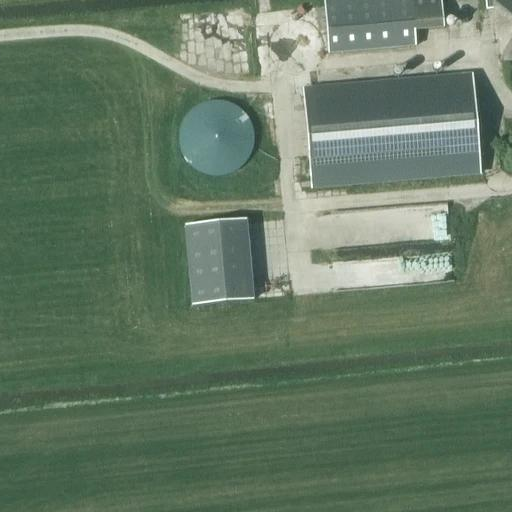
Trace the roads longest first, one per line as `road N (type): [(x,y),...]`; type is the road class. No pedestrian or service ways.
road 1 (track): [(0,36),(106,34),(195,78),(249,88),(342,64),(481,49)]
road 2 (track): [(511,189),(290,208)]
road 3 (track): [(280,84),(296,276)]
